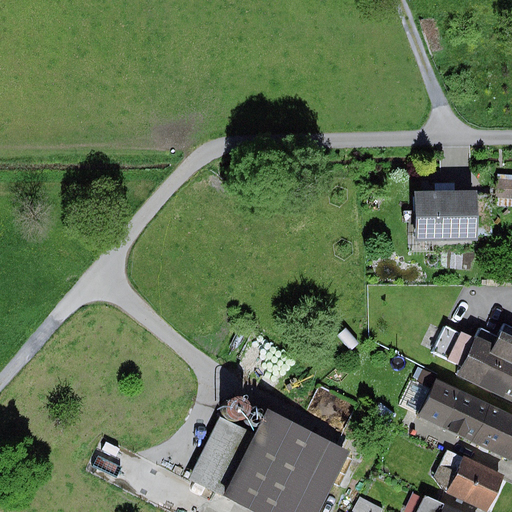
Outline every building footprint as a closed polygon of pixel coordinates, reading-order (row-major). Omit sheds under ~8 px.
[(511,175),(497,175),(495,198),(511,199),(511,175)] [(434,192),(414,193),(415,242),(477,240),(476,192),(455,192),(454,183),(434,184),(434,192)] [(460,367),(474,340),(445,325),(431,352),(460,367)] [(460,367),(455,379),(511,406),(511,331),(503,327),(497,339),(479,330),(474,340),(460,367)] [(511,415),(423,370),(418,380),(436,390),(423,415),(511,460),(511,415)] [(224,416),(228,419),(232,420),(237,420),(241,418),(244,415),(246,411),(247,407),(246,403),(244,399),(242,396),(238,395),(234,394),(230,395),(226,397),(223,400),(221,404),(221,408),(222,412),(224,416)] [(256,437),(219,419),(191,476),(263,511),(317,511),(349,450),(269,410),(256,437)] [(249,423),(250,425),(253,426),(255,426),(257,426),(259,424),(261,423),(262,420),(262,418),(261,416),(260,414),(258,413),(255,412),(253,412),(251,413),(249,414),(248,416),(247,419),(248,421),(249,423)] [(488,511),(506,477),(447,448),(433,477),(446,494),(483,511),(488,511)] [(408,511),(455,511),(425,497),(423,500),(414,495),(406,511),(408,511)] [(359,498),(352,511),(379,511),(381,509),(359,498)]
